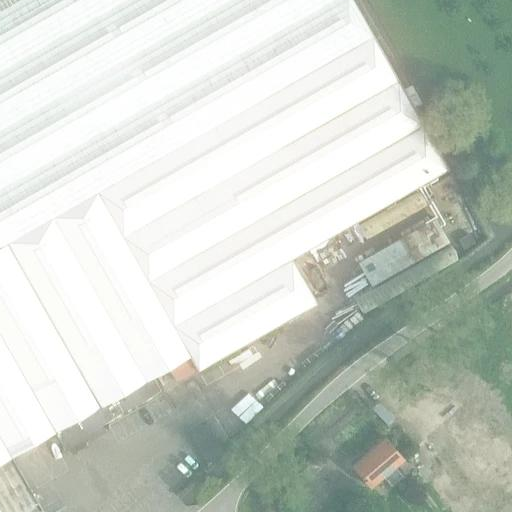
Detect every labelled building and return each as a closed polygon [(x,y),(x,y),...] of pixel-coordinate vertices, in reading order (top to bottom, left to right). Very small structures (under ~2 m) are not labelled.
[(0,0),(0,245),(371,34),(352,0),(0,0)] [(0,245),(0,461),(53,432),(64,451),(103,428),(100,423),(159,390),(151,376),(188,355),(197,370),(317,303),(291,258),(448,169),(371,34),(0,245)] [(428,187),(435,199),(457,187),(450,174),(428,187)] [(434,218),(379,250),(392,272),(447,241),(434,218)] [(463,248),(481,238),(476,227),(457,238),(463,248)] [(496,370),(459,391),(472,414),(493,403),(503,421),(506,419),(511,429),(511,352),(492,364),(496,370)] [(394,467),(402,460),(383,438),(352,464),(370,486),(382,476),(390,486),(401,476),(394,467)] [(498,473),(477,485),(483,496),(504,483),(498,473)] [(504,483),(483,496),(489,506),(510,494),(504,483)]
